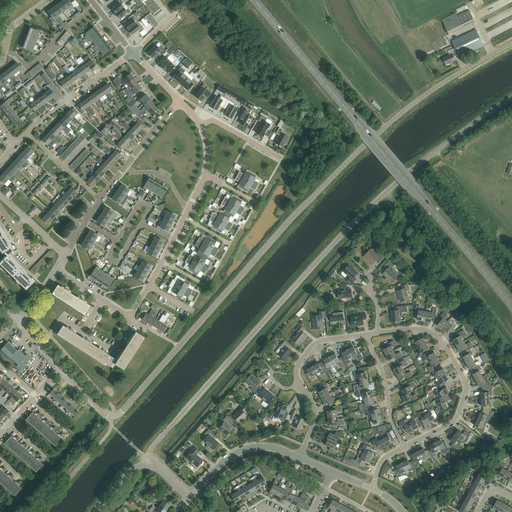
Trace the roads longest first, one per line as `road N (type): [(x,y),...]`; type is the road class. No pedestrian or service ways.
road 1 (tertiary): [(511,41),(421,99),(352,156),(117,416),(61,369)]
road 2 (tertiary): [(146,465),(154,444),(349,227),(429,155),(511,97)]
road 3 (primary): [(511,308),(254,0)]
road 4 (residential): [(377,334),(432,332),(465,382),(456,419),(404,448)]
road 5 (track): [(387,124),(281,0)]
road 6 (unclassified): [(300,458),(260,446),(234,453),(188,500)]
road 7 (residential): [(27,133),(132,52)]
